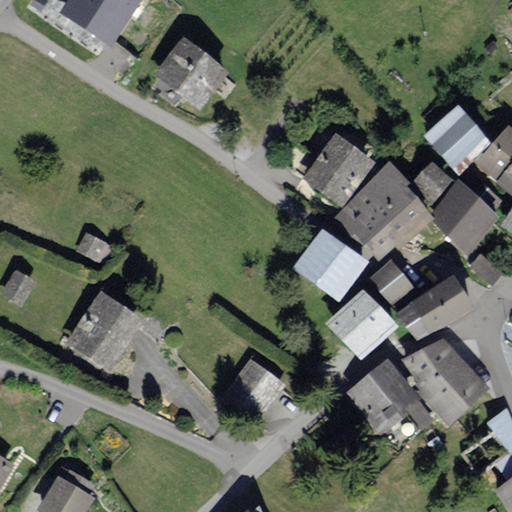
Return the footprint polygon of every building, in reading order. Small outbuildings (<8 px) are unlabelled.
[(147,6),(138,0),(82,0),(72,14),(117,47),(147,6)] [(235,79),(195,45),(166,78),(207,112),(235,79)] [(465,109),(430,142),(462,177),(498,145),(465,109)] [(344,133),(308,179),(348,210),(383,164),(344,133)] [(511,138),(486,171),(511,192),(511,138)] [(431,198),(447,181),(434,168),(417,185),(431,198)] [(395,173),(346,217),(390,266),(439,222),(395,173)] [(470,186),(441,218),(476,261),(509,225),(470,186)] [(372,265),(325,232),(299,268),(346,301),(372,265)] [(81,250),(95,257),(102,244),(88,236),(81,250)] [(492,286),(502,274),(480,256),(471,267),(492,286)] [(380,280),(397,305),(421,289),(404,264),(380,280)] [(39,286),(21,273),(7,294),(25,307),(39,286)] [(377,289),(337,321),(364,355),(405,323),(377,289)] [(448,291),(405,314),(418,331),(467,312),(448,291)] [(152,324),(111,294),(77,341),(125,376),(135,363),(128,358),(152,324)] [(455,339),(412,366),(450,426),(493,400),(455,339)] [(256,357),(227,394),(262,421),(291,383),(256,357)] [(398,362),(353,395),(383,436),(428,403),(398,362)] [(495,457),(503,475),(511,470),(511,418),(507,408),(485,418),(502,454),(495,457)] [(326,447),(338,459),(351,450),(349,446),(352,444),(349,439),(353,435),(350,430),(326,447)] [(0,492),(16,466),(0,456),(0,492)] [(92,511),(103,498),(72,476),(48,511),(49,511),(92,511)] [(511,481),(500,489),(511,509),(511,481)]
